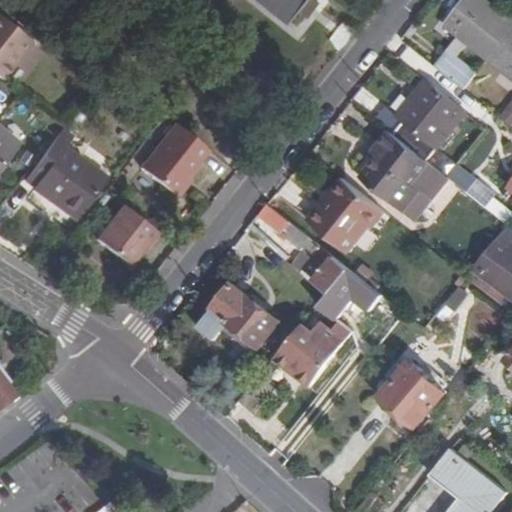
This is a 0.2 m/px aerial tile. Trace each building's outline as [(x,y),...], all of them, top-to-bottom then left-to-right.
[(263,0),(288,20),(292,16),(304,0),(263,0)] [(304,0),(292,16),(300,22),(314,3),(310,0),(304,0)] [(488,57),(511,27),(511,21),(484,0),(463,0),(445,23),(461,36),(435,66),(464,88),(488,57)] [(0,76),(3,79),(32,41),(0,16),(0,76)] [(511,27),(488,57),(511,75),(511,27)] [(127,92),(110,78),(94,98),(111,111),(127,92)] [(466,112),(427,80),(399,115),(406,120),(395,134),(427,160),(466,112)] [(511,125),(511,103),(500,118),(511,127),(511,125)] [(141,168),(174,194),(209,150),(176,124),(141,168)] [(0,167),(19,143),(0,127),(0,167)] [(361,176),(404,210),(420,190),(412,183),(429,161),(427,160),(395,134),(391,131),(380,145),(383,148),(376,158),(361,176)] [(64,148),(69,141),(59,134),(26,179),(36,186),(35,189),(75,218),(105,177),(64,148)] [(383,148),(380,145),(372,154),(376,158),(383,148)] [(420,190),(427,195),(445,174),(429,161),(412,183),(420,190)] [(470,188),(477,173),(457,163),(450,178),(470,188)] [(420,190),(404,210),(416,220),(450,178),(445,174),(427,195),(420,190)] [(369,225),(371,227),(385,210),(342,177),(332,191),(335,193),(312,222),(349,251),(369,225)] [(335,193),(332,191),(309,220),(312,222),(335,193)] [(510,219),(511,215),(511,211),(494,198),(490,204),(510,219)] [(268,203),(259,215),(304,251),(314,239),(268,203)] [(152,252),(163,238),(161,236),(150,227),(122,205),(96,239),(129,265),(140,251),(145,245),(152,252)] [(168,229),(156,219),(150,227),(161,236),(168,229)] [(511,229),(508,226),(475,268),(511,295),(511,229)] [(304,251),(296,261),(306,270),(324,247),(314,239),(304,251)] [(140,251),(148,257),(152,252),(145,245),(140,251)] [(332,291),(351,268),(324,247),(306,270),(332,291)] [(343,292),(353,301),(363,289),(369,283),(351,268),(332,291),(329,294),(336,300),(343,292)] [(511,295),(475,268),(468,276),(511,310),(511,295)] [(329,294),(332,291),(306,270),(303,274),(328,296),(329,294)] [(261,346),(281,320),(232,283),(212,309),(261,346)] [(369,283),(363,289),(400,319),(406,312),(369,283)] [(446,303),(455,310),(468,293),(460,286),(446,303)] [(276,358),(312,386),(361,323),(347,312),(333,330),(322,321),(314,331),(304,323),(276,358)] [(448,391),(413,361),(407,368),(397,380),(384,394),(386,396),(384,402),(395,412),(401,409),(419,424),(448,391)] [(17,376),(26,388),(43,375),(34,363),(17,376)] [(390,374),(397,380),(407,368),(400,363),(390,374)] [(0,407),(14,397),(6,386),(11,382),(0,368),(0,407)] [(256,413),(276,388),(261,375),(240,400),(256,413)] [(453,448),(432,474),(461,497),(449,511),(492,511),(509,491),(453,448)] [(379,511),(387,503),(374,492),(356,511),(379,511)]
